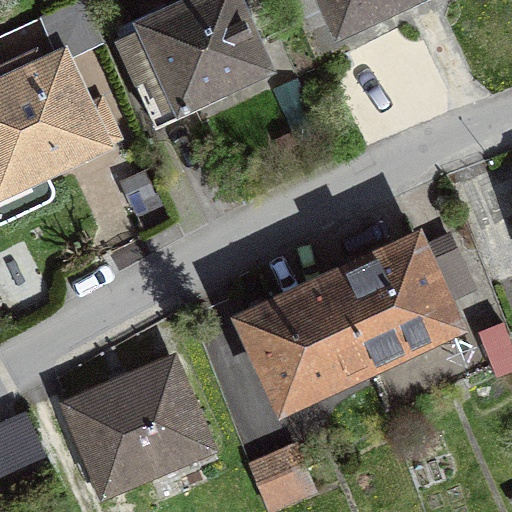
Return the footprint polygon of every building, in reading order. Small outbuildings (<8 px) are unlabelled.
[(196,0),(115,39),(155,127),(224,94),(220,85),(264,65),(234,0),(196,0)] [(325,0),(339,28),(397,0),(325,0)] [(0,85),(0,194),(40,176),(38,171),(101,142),(61,57),(0,85)] [(329,278),(368,362),(455,322),(416,238),(329,278)] [(282,402),(368,362),(329,278),(243,318),(282,402)] [(479,332),(496,375),(511,368),(511,346),(503,323),(479,332)] [(67,404),(101,483),(137,468),(140,474),(208,445),(172,359),(67,404)] [(251,466),(269,508),(313,489),(293,446),(251,466)]
